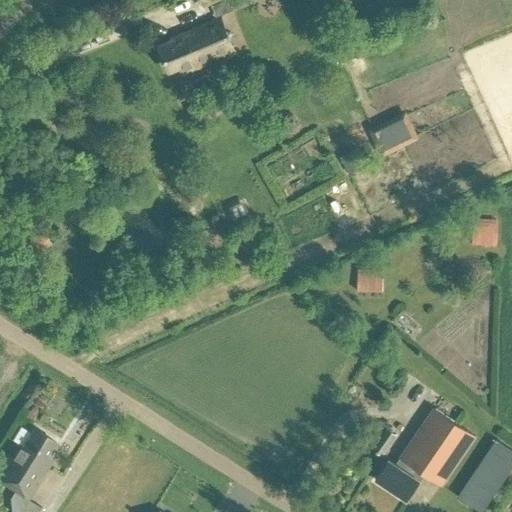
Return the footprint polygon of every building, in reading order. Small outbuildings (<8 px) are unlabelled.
[(180,65),(182,71),(232,51),(227,39),(229,38),(227,32),(225,33),(220,21),(173,40),(176,47),(161,53),(169,69),(180,65)] [(347,160),(380,149),(373,128),(340,139),(347,160)] [(306,159),(312,178),(323,175),(316,155),(306,159)] [(472,243),(496,243),(496,224),(473,222),(472,243)] [(39,232),(28,242),(37,253),(49,243),(39,232)] [(357,290),(381,291),(382,269),(358,268),(357,290)] [(376,479),(411,501),(427,475),(441,485),(474,435),(435,408),(396,465),(389,460),(376,479)] [(371,450),(382,457),(397,434),(386,427),(371,450)] [(40,464),(54,442),(32,428),(21,446),(16,443),(0,468),(0,479),(15,489),(16,489),(20,492),(24,494),(27,496),(46,467),(40,464)] [(511,450),(497,440),(491,449),(511,463),(511,450)] [(15,489),(11,496),(12,509),(16,511),(17,511),(27,496),(24,494),(20,492),(16,489),(15,489)]
